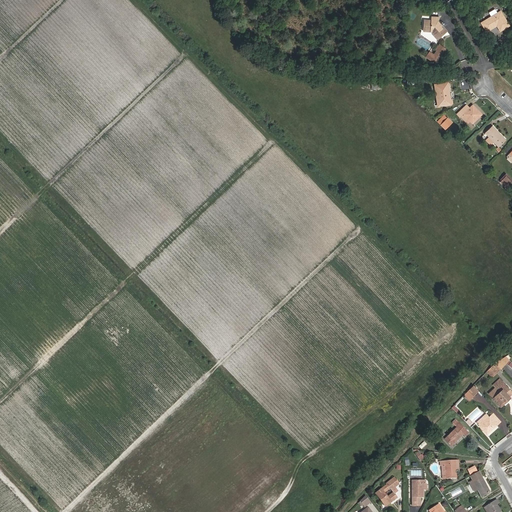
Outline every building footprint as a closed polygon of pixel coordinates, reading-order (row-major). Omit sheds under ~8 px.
[(507,24),(499,9),(480,20),(484,28),(494,22),(498,29),(507,24)] [(446,30),(436,19),(436,14),(429,13),(429,18),(420,18),(420,30),(429,30),(436,38),(446,30)] [(434,61),(443,46),(437,42),(431,52),(427,50),(424,55),(434,61)] [(439,86),(442,107),(454,106),(452,85),(439,86)] [(464,119),(467,116),(476,126),(485,117),(476,107),(473,111),(470,108),(461,116),(464,119)] [(450,130),(456,123),(452,118),(445,125),(450,130)] [(497,128),(489,136),(503,149),(510,142),(497,128)] [(508,366),(504,362),(497,366),(502,372),(508,366)] [(494,380),(502,372),(497,366),(492,371),(489,374),(494,380)] [(499,380),(493,386),(496,389),(500,393),(506,387),(499,380)] [(511,392),(506,387),(500,393),(496,389),(490,395),(500,406),(503,403),(505,405),(511,399),(509,398),(511,394),(511,392)] [(471,403),(480,394),(475,389),(466,398),(471,403)] [(451,408),(458,414),(460,411),(454,405),(451,408)] [(486,416),(477,425),(480,428),(489,419),(486,416)] [(500,423),(493,416),(489,419),(480,428),(488,435),(500,423)] [(465,439),(470,436),(459,424),(455,427),(442,438),(451,449),(458,443),(456,440),(459,438),(460,439),(463,436),(465,439)] [(442,464),(442,468),(444,468),(447,468),(448,481),(457,481),(457,474),(457,463),(442,464)] [(469,472),(472,477),(479,473),(476,468),(469,472)] [(484,480),(483,480),(481,477),(473,481),(482,499),(491,494),(484,480)] [(388,485),(389,486),(378,496),(388,509),(400,499),(397,496),(400,494),(396,490),(401,486),(396,479),(388,485)] [(425,487),(426,484),(415,484),(416,506),(421,506),(422,500),(424,500),(424,487),(425,487)] [(366,509),(372,504),(368,499),(365,503),(363,505),(366,509)] [(501,505),(498,502),(488,508),(491,511),(501,511),(498,507),(501,505)]
